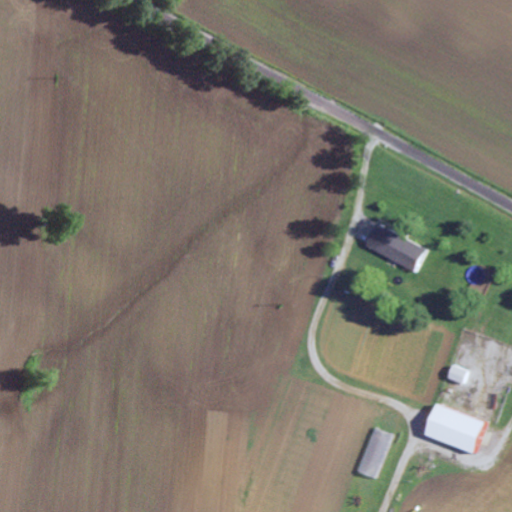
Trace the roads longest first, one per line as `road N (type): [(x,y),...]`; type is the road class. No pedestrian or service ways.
road 1 (residential): [(511,206),(130,0)]
road 2 (residential): [(379,135),(262,511)]
